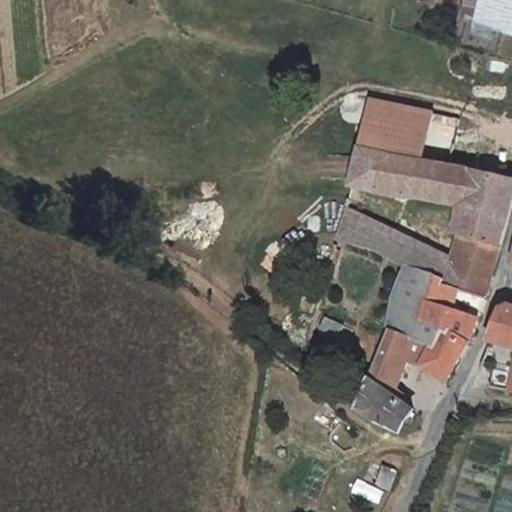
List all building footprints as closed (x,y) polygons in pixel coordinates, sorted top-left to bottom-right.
[(474,29),(480,0),(463,0),(458,25),(474,29)] [(511,32),(511,0),(480,0),(474,29),(511,38),(511,32)] [(355,156),(416,168),(426,122),(367,108),(355,156)] [(461,218),(450,260),(445,279),(445,287),(487,302),(511,215),(511,187),(416,168),(355,156),(335,246),(378,255),(383,235),(391,202),(461,218)] [(391,202),(383,235),(450,260),(461,218),(391,202)] [(445,279),(450,260),(383,235),(378,255),(405,274),(445,279)] [(487,302),(445,287),(445,279),(405,274),(399,293),(424,307),(418,322),(437,335),(430,356),(423,375),(423,377),(446,388),(469,362),(487,302)] [(421,417),(406,410),(388,402),(397,380),(409,348),(430,356),(437,335),(418,322),(424,307),(399,293),(347,426),(401,441),(421,417)] [(495,396),(511,399),(511,313),(504,311),(478,379),(495,396)] [(423,375),(430,356),(409,348),(397,380),(402,381),(409,370),(423,375)] [(347,426),(332,445),(345,457),(348,461),(366,443),(347,426)]
